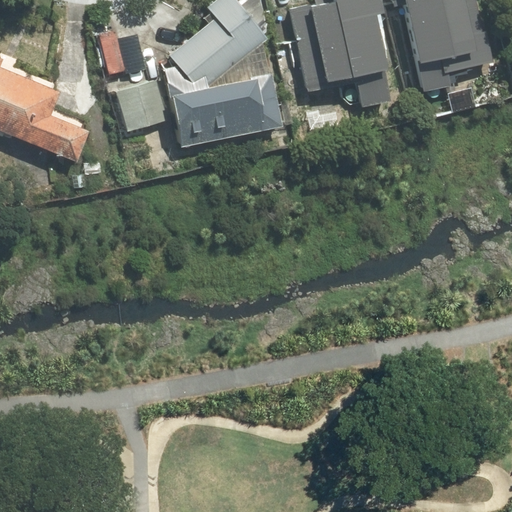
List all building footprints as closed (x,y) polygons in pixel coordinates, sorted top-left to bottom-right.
[(224,0),(210,0),(198,10),(208,22),(161,59),(167,71),(154,72),(159,102),(154,103),(159,131),(170,152),(272,127),(260,80),(196,96),(196,93),(256,43),(237,21),(224,0)] [(341,87),(348,115),(380,107),(366,63),(358,21),(366,19),(362,0),(313,0),(314,5),(279,12),(296,96),(341,87)] [(440,90),(437,76),(479,67),(464,0),(383,0),(400,71),(409,97),(440,90)] [(122,72),(108,26),(88,32),(102,78),(122,72)] [(38,122),(48,97),(0,77),(0,143),(63,169),(76,138),(38,122)] [(120,133),(156,126),(146,79),(110,87),(120,133)] [(379,388),(349,388),(349,406),(379,405),(379,388)] [(345,511),(345,504),(365,501),(354,437),(334,441),(333,436),(353,432),(346,393),(327,396),(330,418),(289,425),(303,507),(270,511),(345,511)] [(221,462),(226,461),(231,502),(188,509),(188,511),(257,511),(250,458),(246,458),(243,438),(218,441),(221,462)]
